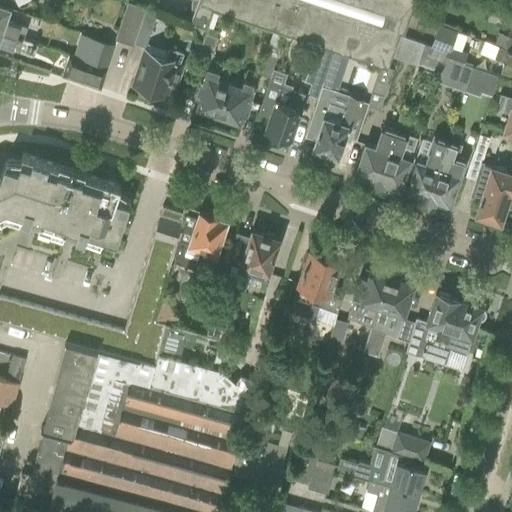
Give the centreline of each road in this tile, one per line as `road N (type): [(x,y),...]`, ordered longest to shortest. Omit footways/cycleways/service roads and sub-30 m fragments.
road 1 (tertiary): [(511,263),(89,122),(0,108)]
road 2 (residential): [(472,511),(511,376)]
